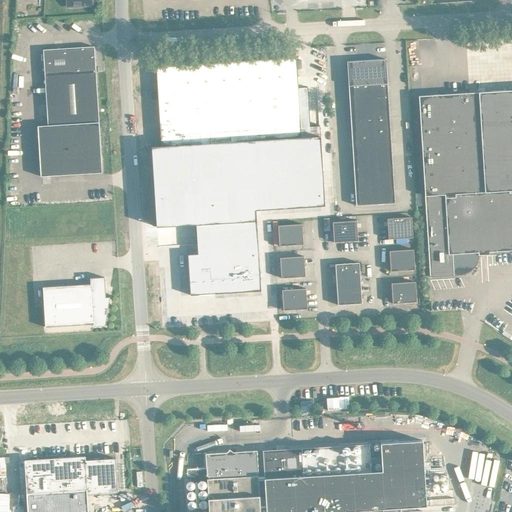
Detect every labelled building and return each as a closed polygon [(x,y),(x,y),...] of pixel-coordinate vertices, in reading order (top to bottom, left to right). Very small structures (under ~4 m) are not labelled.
[(43,46),(45,73),(48,122),(38,123),(41,173),(103,169),(96,69),(95,43),(43,46)] [(152,143),(152,149),(153,160),(156,213),(157,224),(196,221),(198,251),(188,251),(191,292),(261,288),(257,207),(325,203),(320,122),(311,123),(308,83),(298,84),(297,54),(157,63),(158,88),(159,96),(162,142),(152,143)] [(347,58),(356,202),(395,200),(386,56),(347,58)] [(511,87),(419,93),(430,273),(450,271),(456,270),(461,266),(466,261),(468,256),(469,250),(511,247),(511,87)] [(388,216),(389,236),(413,234),(412,214),(388,216)] [(333,219),(334,239),(358,238),(357,218),(333,219)] [(278,222),(279,243),(303,241),(302,221),(278,222)] [(390,248),(391,268),(415,267),(414,246),(390,248)] [(280,255),(281,275),(305,273),(304,253),(280,255)] [(336,261),(337,281),(361,280),(360,260),(336,261)] [(106,294),(105,274),(91,275),(91,281),(43,284),(46,324),(93,321),(94,323),(106,322),(110,294),(106,294)] [(392,280),(393,300),(417,299),(416,279),(392,280)] [(361,280),(337,281),(338,302),(362,300),(361,280)] [(282,287),(283,307),(307,306),(306,285),(282,287)] [(209,511),(336,511),(336,507),(383,504),(383,511),(402,511),(402,505),(427,503),(455,501),(454,495),(426,497),(423,437),(380,440),(382,468),(372,468),(370,440),(263,447),(266,502),(260,503),(257,447),(233,449),(230,446),(227,449),(206,450),(207,465),(209,507),(209,511)] [(51,459),(19,461),(20,490),(27,490),(28,511),(47,511),(88,509),(87,490),(118,488),(116,455),(51,459)]
